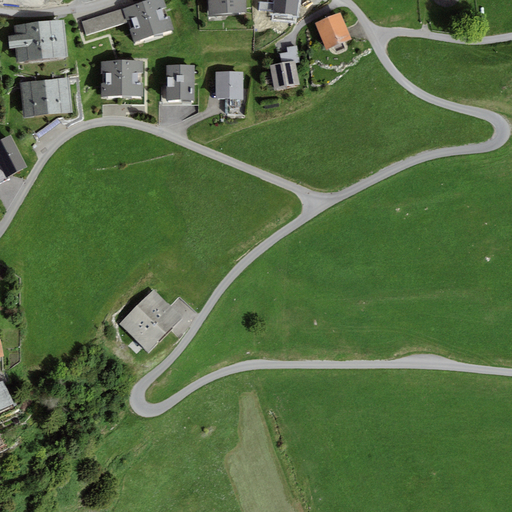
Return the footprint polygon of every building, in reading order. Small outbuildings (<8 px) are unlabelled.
[(162,0),(160,0),(123,12),(135,50),(175,37),(162,0)] [(207,0),(208,19),(247,18),(245,0),(207,0)] [(125,27),(119,11),(81,24),(87,39),(125,27)] [(341,17),(315,27),(326,54),(351,44),(341,17)] [(64,24),(15,30),(16,41),(8,42),(10,55),(16,54),(18,69),(68,63),(64,24)] [(288,55),(279,56),(281,67),(296,64),(300,64),(298,47),(287,49),(288,55)] [(281,67),(270,69),(275,95),(300,90),(296,64),(281,67)] [(144,66),(102,66),(101,106),(144,107),(144,66)] [(195,69),(166,70),(167,109),(195,109),(195,69)] [(244,75),(215,76),(216,105),(227,105),(228,116),(245,115),(244,75)] [(68,80),(20,85),(24,123),(72,118),(68,80)] [(22,169),(9,143),(0,147),(0,162),(7,176),(22,169)] [(183,323),(154,293),(119,327),(148,357),(183,323)] [(3,381),(0,382),(0,410),(14,403),(3,381)]
